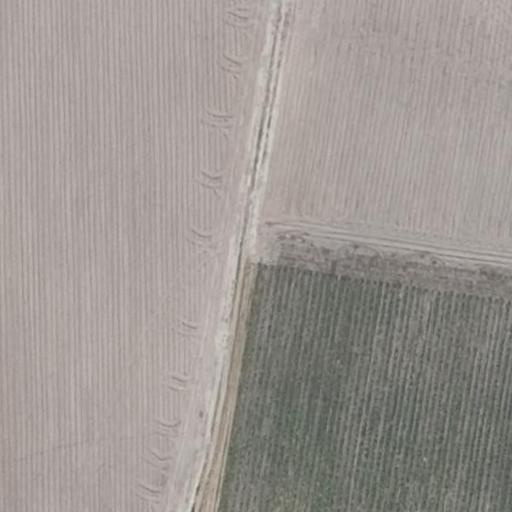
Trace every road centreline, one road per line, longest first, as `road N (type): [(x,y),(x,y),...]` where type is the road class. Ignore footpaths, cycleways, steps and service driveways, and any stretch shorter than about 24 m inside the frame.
road 1 (track): [(510,511),(509,496),(206,474),(0,475)]
road 2 (track): [(290,0),(200,511)]
road 3 (track): [(290,10),(403,52),(511,78)]
road 4 (track): [(197,0),(0,41)]
